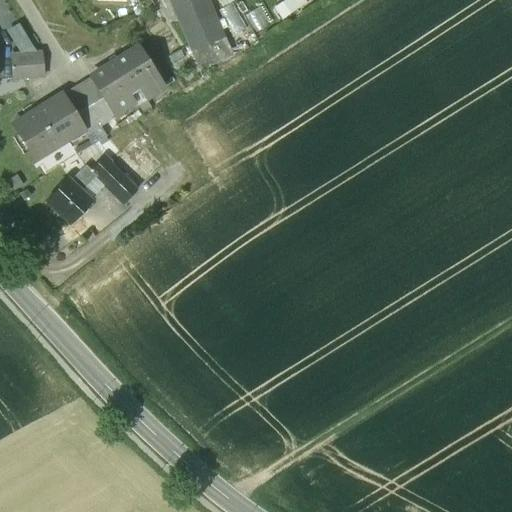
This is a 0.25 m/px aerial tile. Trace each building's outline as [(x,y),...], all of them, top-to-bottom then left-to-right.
[(205,0),(169,0),(191,50),(221,37),(205,0)] [(303,0),(281,0),(272,5),(279,16),(304,1),(303,0)] [(136,48),(91,77),(104,98),(114,115),(114,116),(134,103),(131,98),(141,92),(146,99),(162,89),(136,48)] [(41,53),(9,55),(11,79),(43,77),(41,53)] [(104,98),(91,77),(87,80),(100,101),(104,98)] [(100,101),(87,80),(76,87),(89,107),(100,101)] [(89,107),(76,87),(61,97),(81,131),(84,136),(100,126),(89,107)] [(60,96),(14,125),(35,159),(81,131),(61,97),(60,96)] [(100,101),(89,107),(100,126),(111,120),(110,119),(114,115),(104,98),(100,101)] [(132,141),(108,164),(134,192),(159,166),(132,141)] [(108,164),(102,157),(88,171),(94,177),(122,204),(134,192),(108,164)] [(84,167),(70,182),(67,179),(44,203),(67,225),(90,201),(81,192),(94,177),(88,171),(84,167)]
